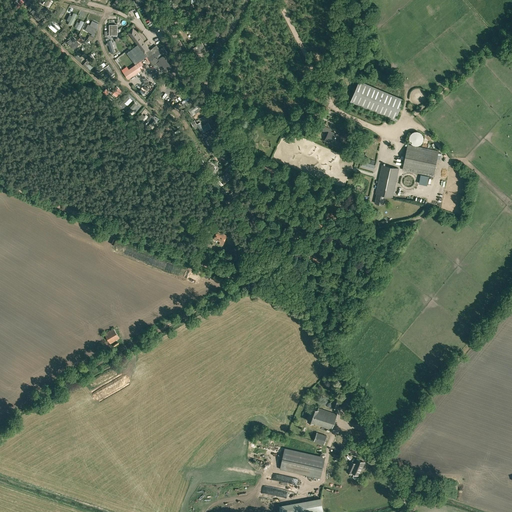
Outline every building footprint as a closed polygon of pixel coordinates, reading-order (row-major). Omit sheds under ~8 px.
[(171,0),(165,4),(170,14),(178,10),(171,0)] [(207,6),(204,4),(202,2),(195,9),(200,14),(207,6)] [(60,7),(56,14),(57,15),(61,18),(66,10),(64,9),(60,7)] [(201,33),(190,25),(186,29),(197,38),(201,33)] [(130,50),(135,56),(133,58),(137,63),(139,62),(147,57),(144,54),(149,50),(146,45),(138,35),(133,28),(128,32),(132,37),(132,38),(138,45),(130,50)] [(216,40),(220,33),(211,28),(208,35),(216,40)] [(63,29),(60,33),(65,39),(69,35),(63,29)] [(80,44),(72,36),(66,42),(74,50),(80,44)] [(201,51),(200,49),(203,47),(200,43),(200,42),(197,45),(190,50),(197,61),(201,58),(198,53),(201,51)] [(149,50),(144,54),(147,57),(153,65),(156,63),(160,68),(161,67),(164,71),(174,64),(167,54),(166,53),(167,53),(163,47),(160,50),(157,45),(149,50)] [(89,57),(86,59),(87,60),(85,63),(89,67),(88,68),(90,69),(94,65),(91,61),(92,60),(89,57)] [(134,66),(124,73),(128,79),(144,68),(141,63),(135,67),(134,66)] [(109,65),(104,68),(109,77),(110,76),(111,78),(115,76),(114,74),(114,73),(109,65)] [(395,120),(403,99),(359,81),(351,102),(395,120)] [(117,86),(113,90),(119,95),(122,91),(117,86)] [(201,123),(197,125),(202,133),(211,127),(208,123),(203,126),(201,123)] [(158,126),(153,133),(170,147),(176,141),(158,126)] [(339,146),(343,137),(330,131),(331,130),(324,126),(322,130),(328,133),(325,140),(339,146)] [(423,138),(423,137),(423,136),(422,135),(422,134),(422,133),(421,133),(420,132),(419,132),(418,131),(417,131),(416,131),(415,131),(414,132),(413,132),(412,133),(412,134),(411,134),(411,135),(411,136),(410,137),(410,138),(411,139),(411,140),(412,141),(412,142),(413,142),(414,143),(415,144),(416,144),(417,144),(418,144),(419,143),(420,143),(421,142),(422,141),(422,140),(423,139),(423,138)] [(174,151),(186,161),(191,156),(188,153),(189,152),(179,144),(174,151)] [(408,144),(403,169),(433,176),(439,151),(408,144)] [(362,166),(374,170),(375,165),(374,165),(375,161),(369,159),(368,163),(363,162),(362,166)] [(376,193),(377,193),(375,203),(383,205),(385,195),(392,197),(399,168),(382,165),(376,193)] [(213,166),(204,174),(210,179),(218,170),(213,166)] [(433,177),(402,170),(398,193),(428,199),(433,177)] [(224,185),(225,184),(234,174),(231,172),(229,174),(227,171),(223,176),(222,175),(220,178),(224,182),(223,184),(219,180),(217,182),(221,186),(223,184),(224,185)] [(240,189),(234,194),(232,192),(229,194),(230,196),(227,198),(230,201),(242,192),(240,189)] [(252,219),(259,225),(262,222),(255,216),(253,215),(254,214),(246,208),(242,213),(245,215),(247,214),(251,217),(253,218),(252,219)] [(185,225),(190,216),(185,214),(180,222),(183,224),(179,230),(180,231),(178,234),(185,238),(188,233),(182,229),(185,225)] [(215,217),(211,215),(206,223),(210,225),(215,217)] [(195,226),(193,228),(191,227),(188,233),(198,239),(201,233),(195,229),(196,226),(195,226)] [(215,240),(220,242),(221,241),(224,242),(226,235),(218,232),(216,231),(213,239),(215,240)] [(111,343),(120,338),(114,328),(105,333),(111,343)] [(337,409),(341,400),(334,398),(331,407),(337,409)] [(331,429),(336,414),(318,408),(317,410),(312,408),(308,421),(313,422),(313,423),(331,429)] [(324,444),(326,436),(317,433),(314,441),(324,444)] [(325,457),(285,448),(280,469),(321,478),(325,457)] [(364,462),(357,459),(355,463),(350,461),(349,463),(350,464),(347,472),(352,474),(352,472),(359,475),(364,462)]
